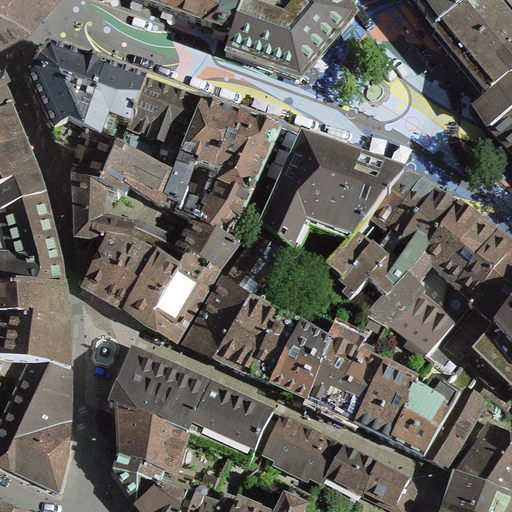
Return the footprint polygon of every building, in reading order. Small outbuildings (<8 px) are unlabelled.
[(27,12),(29,11),(15,0),(0,0),(0,26),(5,24),(26,11),(27,12)] [(15,0),(29,11),(30,9),(37,0),(15,0)] [(129,0),(139,4),(169,15),(177,17),(201,26),(233,38),(243,13),(227,0),(129,0)] [(227,0),(243,13),(244,10),(253,0),(227,0)] [(340,0),(253,0),(244,10),(243,13),(233,38),(227,57),(249,65),(300,83),(354,22),(340,0)] [(472,9),(471,7),(483,0),(489,0),(493,8),(508,0),(411,0),(412,1),(436,33),(471,10),(471,9),(472,9)] [(511,0),(508,0),(493,8),(489,0),(483,0),(471,7),(472,9),(471,9),(471,10),(436,33),(458,60),(490,98),(510,84),(498,65),(511,55),(511,0)] [(44,58),(43,57),(37,58),(32,64),(33,70),(34,71),(28,78),(34,90),(54,133),(69,126),(84,133),(106,71),(62,55),(49,51),(44,58)] [(511,55),(498,65),(510,84),(490,98),(476,108),(485,120),(492,132),(511,152),(511,55)] [(117,75),(106,71),(84,133),(120,150),(146,86),(117,75)] [(120,150),(174,176),(203,107),(159,91),(146,86),(120,150)] [(0,119),(11,114),(0,89),(0,119)] [(211,110),(203,107),(174,176),(165,198),(166,199),(181,208),(187,192),(200,196),(210,168),(214,170),(223,142),(226,140),(234,118),(211,110)] [(0,290),(63,287),(55,242),(57,241),(56,239),(54,239),(49,217),(44,198),(37,179),(11,114),(0,119),(0,216),(8,237),(13,271),(0,269),(0,290)] [(214,170),(210,168),(200,196),(187,192),(181,208),(177,215),(194,224),(225,240),(237,223),(242,217),(244,212),(279,138),(281,134),(277,133),(257,126),(257,125),(255,124),(255,125),(234,118),(226,140),(223,142),(214,170)] [(165,198),(174,176),(120,150),(84,133),(69,126),(54,133),(60,145),(81,152),(79,160),(74,179),(77,238),(128,249),(129,248),(130,240),(134,230),(134,229),(109,223),(109,221),(108,219),(107,217),(106,216),(104,215),(102,215),(106,192),(114,196),(113,198),(118,201),(121,196),(126,198),(130,190),(128,189),(129,188),(162,209),(166,199),(165,198)] [(264,229),(292,254),(293,256),(296,259),(309,230),(349,245),(401,179),(402,178),(340,156),(304,143),(264,229)] [(458,209),(456,208),(456,209),(442,200),(436,196),(436,195),(427,189),(421,185),(410,182),(401,179),(349,245),(327,270),(341,283),(350,292),(345,297),(350,301),(348,303),(368,319),(377,309),(358,293),(367,283),(384,301),(407,277),(458,209)] [(377,309),(368,319),(366,322),(385,332),(387,329),(408,345),(408,346),(423,361),(424,360),(511,255),(511,249),(477,224),(458,210),(459,209),(458,209),(407,277),(384,301),(377,309)] [(186,256),(187,255),(217,276),(221,270),(239,247),(225,240),(194,224),(177,252),(186,256)] [(225,283),(224,285),(250,303),(279,268),(280,269),(292,254),(264,229),(263,230),(237,267),(225,283)] [(134,230),(130,240),(144,246),(140,253),(129,248),(128,249),(77,238),(85,288),(97,294),(126,311),(156,258),(163,244),(134,230)] [(176,342),(217,276),(187,255),(178,272),(163,262),(156,258),(126,311),(128,312),(133,316),(149,328),(176,342)] [(434,368),(451,381),(511,306),(511,255),(424,360),(426,362),(434,368)] [(216,361),(250,305),(250,303),(224,285),(187,347),(194,350),(216,361)] [(0,316),(69,327),(65,298),(63,287),(0,290),(0,316)] [(250,305),(216,361),(231,368),(271,386),(301,332),(280,320),(279,321),(250,305)] [(508,411),(511,406),(511,306),(451,381),(441,393),(457,405),(463,398),(479,408),(479,406),(484,399),(506,413),(508,411)] [(69,337),(69,327),(0,316),(0,357),(31,364),(70,371),(69,337)] [(329,348),(328,347),(301,332),(271,386),(282,391),(307,403),(326,361),(324,361),(329,348)] [(328,347),(329,348),(324,361),(326,361),(307,403),(321,410),(356,427),(385,371),(368,362),(373,354),(335,334),(328,347)] [(249,464),(272,414),(220,391),(179,373),(132,352),(117,390),(110,408),(118,411),(118,409),(187,437),(186,439),(249,464)] [(398,364),(400,360),(393,357),(385,371),(356,427),(364,430),(391,444),(407,413),(407,406),(414,392),(417,388),(434,368),(426,362),(417,375),(398,364)] [(0,465),(59,494),(68,458),(62,455),(69,441),(70,389),(70,371),(31,364),(0,429),(0,465)] [(399,448),(423,459),(457,405),(441,393),(437,400),(431,403),(414,392),(407,406),(407,413),(391,444),(399,448)] [(463,398),(457,405),(423,459),(445,471),(484,410),(479,406),(479,408),(463,398)] [(158,489),(185,498),(186,499),(191,483),(192,482),(176,477),(186,439),(187,437),(118,409),(118,411),(120,443),(120,456),(164,474),(158,489)] [(281,419),(264,455),(322,484),(325,478),(343,449),(297,426),(281,419)] [(463,464),(456,474),(455,474),(511,495),(511,439),(489,426),(463,464)] [(325,478),(394,511),(407,511),(408,510),(416,493),(411,484),(343,449),(325,478)] [(121,481),(137,506),(158,489),(164,474),(120,456),(120,458),(115,472),(121,481)] [(452,511),(510,511),(511,508),(511,495),(455,474),(447,500),(444,509),(452,511)] [(210,490),(214,492),(219,480),(206,475),(202,487),(191,483),(186,499),(185,498),(179,511),(200,511),(203,504),(210,490)] [(179,511),(185,498),(158,489),(137,506),(142,511),(179,511)] [(304,511),(312,500),(294,490),(281,511),(255,511),(237,504),(233,511),(304,511)]
